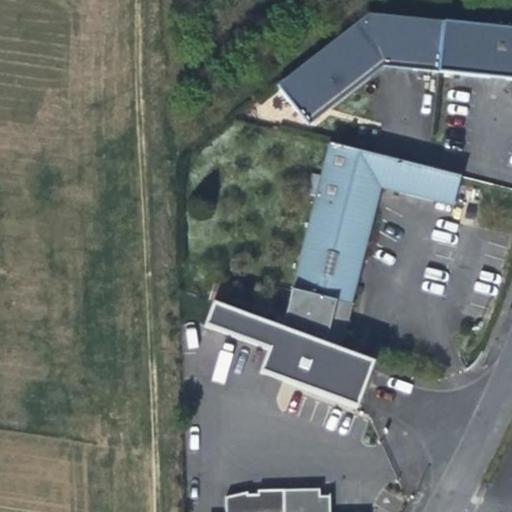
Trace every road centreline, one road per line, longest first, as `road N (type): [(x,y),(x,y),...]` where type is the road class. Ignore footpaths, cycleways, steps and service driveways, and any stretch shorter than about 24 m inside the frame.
road 1 (track): [(150,511),(139,0)]
road 2 (residential): [(427,511),(511,342)]
road 3 (unknown): [(511,195),(429,166),(419,150),(422,102)]
